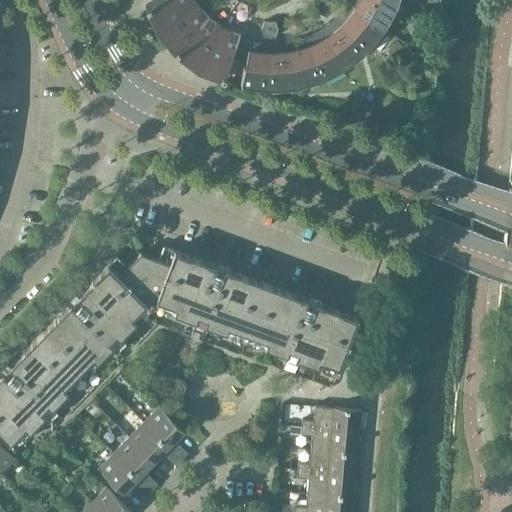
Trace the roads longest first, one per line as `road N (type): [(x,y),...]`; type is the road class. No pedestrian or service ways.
road 1 (tertiary): [(115,107),(511,254)]
road 2 (tertiary): [(511,222),(132,78)]
road 3 (residential): [(0,226),(22,141),(26,84),(5,0)]
road 4 (residential): [(16,299),(115,107)]
road 5 (tertiary): [(49,0),(80,67),(115,107)]
